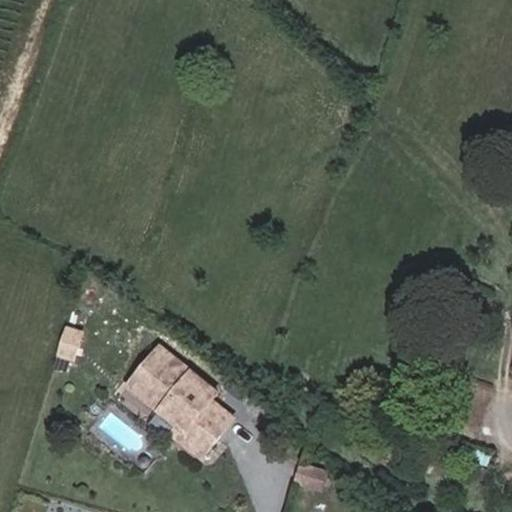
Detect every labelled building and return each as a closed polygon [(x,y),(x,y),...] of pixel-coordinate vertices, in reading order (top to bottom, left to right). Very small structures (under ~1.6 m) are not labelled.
[(459,290),(451,305),(476,317),(483,302),(459,290)] [(73,358),(81,333),(66,329),(59,353),(73,358)] [(222,389),(162,344),(132,384),(191,428),(185,436),(209,454),(239,414),(216,397),(222,389)] [(328,483),(333,465),(306,456),(300,474),(328,483)] [(478,456),(473,467),(485,470),(487,464),(490,459),(478,456)]
